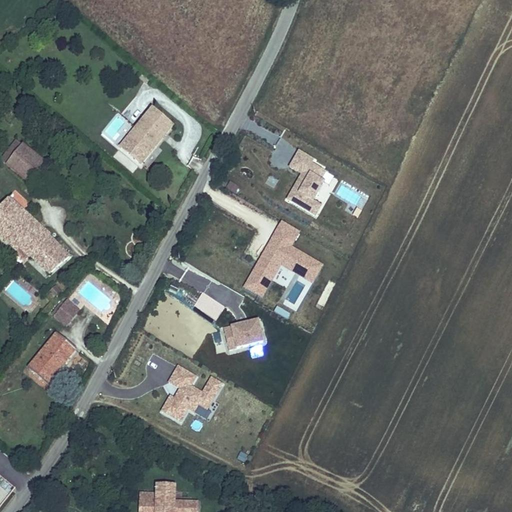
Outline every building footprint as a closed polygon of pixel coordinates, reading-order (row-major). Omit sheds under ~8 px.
[(151,106),(136,124),(142,129),(133,139),(151,155),(175,126),(151,106)] [(133,139),(142,129),(136,124),(118,147),(141,167),(151,155),(133,139)] [(4,165),(27,182),(45,162),(22,144),(4,165)] [(315,160),(299,151),(288,168),(300,176),(286,200),(316,217),(322,205),(315,201),(325,182),(329,185),(334,177),(327,173),(313,164),(315,160)] [(229,182),(225,189),(236,195),(240,188),(229,182)] [(49,276),(71,256),(50,237),(52,235),(8,197),(0,205),(0,238),(25,262),(30,258),(49,276)] [(362,212),(356,208),(352,216),(358,219),(362,212)] [(282,222),(245,288),(265,299),(281,266),(316,284),(324,267),(291,248),(300,233),(282,222)] [(225,308),(201,292),(192,307),(216,323),(225,308)] [(80,311),(64,299),(51,316),(67,328),(80,311)] [(258,319),(221,328),(227,353),(264,344),(258,319)] [(26,367),(49,386),(77,350),(55,333),(26,367)] [(261,347),(249,349),(251,360),(263,357),(261,347)] [(197,378),(177,367),(167,384),(163,387),(168,397),(160,414),(181,426),(188,412),(194,414),(198,407),(207,412),(223,385),(210,377),(202,392),(192,387),(197,378)] [(139,494),(138,511),(199,511),(200,503),(176,502),(177,486),(155,485),(154,494),(139,494)]
